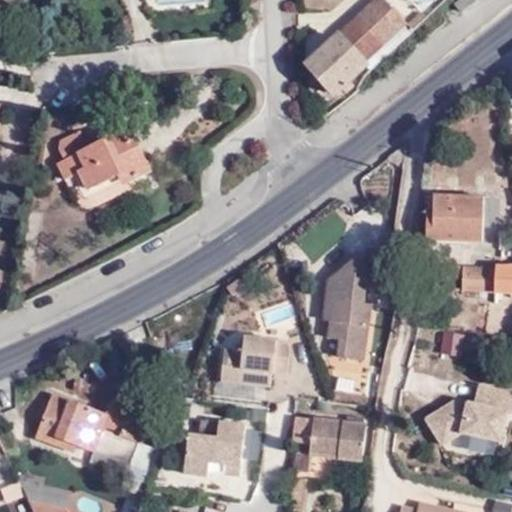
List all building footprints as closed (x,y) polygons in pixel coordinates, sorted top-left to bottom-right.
[(408,26),(385,0),(382,0),(312,64),(337,94),(343,88),(348,94),(357,86),(353,81),(369,66),(368,63),(408,26)] [(475,9),(468,0),(451,12),(457,20),(475,9)] [(83,190),(117,175),(125,172),(128,180),(145,173),(126,126),(105,135),(107,139),(87,146),(80,128),(60,136),(57,147),(62,156),(53,160),(60,178),(76,172),(81,188),(83,190)] [(124,194),(117,175),(83,190),(81,188),(66,194),(69,202),(74,207),(85,209),(124,194)] [(480,240),(480,197),(433,197),(432,211),(423,212),(425,241),(480,240)] [(496,197),(480,197),(480,240),(496,240),(496,197)] [(366,260),(353,258),(329,278),(324,317),(330,318),(328,336),(340,338),(338,354),(364,357),(368,324),(360,324),(363,302),(366,283),(384,286),(389,253),(368,251),(366,260)] [(511,297),(511,265),(497,266),(496,297),(511,297)] [(487,297),(488,266),(439,267),(438,277),(463,278),(463,295),(487,297)] [(496,297),(497,266),(488,266),(487,297),(496,297)] [(463,278),(438,277),(437,293),(463,295),(463,278)] [(371,303),(363,302),(360,324),(368,324),(371,303)] [(444,349),(461,353),(465,336),(447,332),(444,349)] [(294,352),(292,343),(248,338),(247,353),(230,351),(226,383),(276,388),(277,374),(291,375),(294,352)] [(106,361),(119,355),(116,347),(103,352),(106,361)] [(433,432),(502,448),(511,406),(442,391),(433,432)] [(81,444),(97,450),(111,415),(59,393),(41,435),(60,444),(63,437),(81,444)] [(155,415),(117,400),(111,415),(97,450),(135,465),(155,415)] [(364,461),(369,427),(301,418),(297,441),(303,442),(299,472),(312,472),(315,456),(364,461)] [(211,475),(212,473),(214,462),(229,463),(228,473),(246,475),(251,425),(208,421),(205,436),(194,435),(190,473),(211,475)] [(63,437),(60,444),(78,451),(81,444),(63,437)] [(214,462),(212,473),(228,473),(229,463),(214,462)] [(310,486),(310,479),(300,478),(294,511),(303,511),(306,487),(310,486)] [(27,496),(20,482),(0,489),(0,493),(5,505),(27,496)] [(402,507),(400,511),(455,511),(419,503),(418,511),(402,507)]
